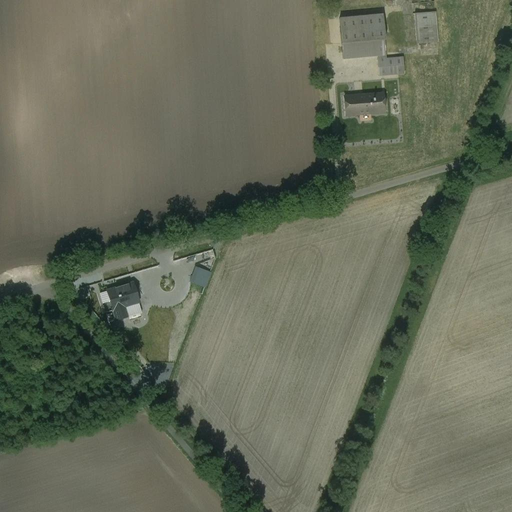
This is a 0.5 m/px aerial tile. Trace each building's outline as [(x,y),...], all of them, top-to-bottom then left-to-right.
[(434,13),(413,15),(415,44),(437,42),(434,13)] [(380,15),(338,19),(342,59),(383,55),(380,15)] [(377,60),(378,76),(402,74),(400,58),(377,60)] [(382,93),(343,96),(344,117),(383,114),(382,93)] [(132,285),(107,292),(113,311),(116,321),(127,318),(124,308),(138,304),(132,285)] [(155,292),(147,294),(151,307),(159,304),(155,292)]
